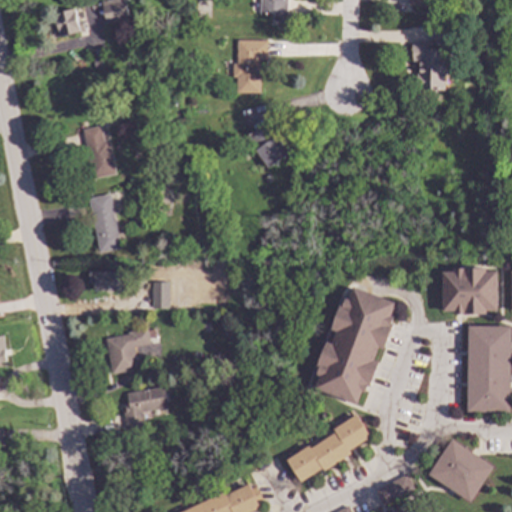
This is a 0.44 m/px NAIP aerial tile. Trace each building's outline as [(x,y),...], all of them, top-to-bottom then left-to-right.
[(124,0),(129,18),(106,23),(101,1),(105,0),(124,0)] [(287,0),(287,16),(281,16),(281,20),(275,20),(275,14),(260,14),(260,0),(287,0)] [(433,0),(408,0),(409,8),(433,8),(433,0)] [(78,21),(83,20),(86,30),(80,31),(81,32),(56,38),(53,25),(59,24),(56,14),(75,9),(78,21)] [(267,60),(259,60),(259,69),(261,69),(260,93),(236,93),(236,77),(232,77),(233,64),(237,64),(237,40),(267,41),(267,60)] [(430,50),(445,50),(445,64),(451,70),(446,75),(446,88),(417,88),(416,73),(418,73),(418,63),(412,63),(411,44),(430,43),(430,50)] [(107,65),(102,65),(103,68),(94,69),(93,60),(106,58),(107,65)] [(287,153),(267,167),(257,151),(255,153),(245,138),(268,123),(287,153)] [(102,129),(108,128),(117,175),(93,179),(83,130),(101,127),(102,129)] [(273,180),(267,184),(263,178),(269,174),(273,180)] [(121,249),(100,253),(89,198),(110,194),(121,249)] [(184,275),(176,275),(176,267),(183,267),(184,275)] [(487,270),(498,270),(498,310),(487,310),(487,314),(455,314),(455,310),(442,310),(442,270),(454,270),(454,268),(487,268),(487,270)] [(122,291),(95,293),(95,286),(89,287),(89,275),(121,273),(122,291)] [(169,310),(152,309),(153,282),(170,282),(169,310)] [(395,304),(390,316),(393,317),(391,325),(392,325),(382,350),(378,349),(373,361),(378,362),(369,386),(366,385),(363,393),(360,392),(356,404),(314,388),(318,377),(316,376),(318,369),(316,368),(326,342),(331,344),(336,333),(330,331),(340,305),(342,306),(345,299),(348,300),(353,287),(395,304)] [(510,413),(467,412),(468,326),(511,327),(510,413)] [(151,344),(127,348),(129,365),(111,368),(107,341),(129,337),(128,332),(148,329),(151,344)] [(168,408),(143,412),(145,427),(127,430),(124,413),(126,412),(125,405),(128,405),(126,394),(165,388),(168,408)] [(371,438),(350,452),(351,454),(325,471),(323,469),(301,483),(287,461),(309,446),(311,449),(336,433),(334,430),(356,416),(371,438)] [(494,467),(471,503),(429,475),(452,440),(494,467)] [(413,489),(383,505),(375,491),(405,474),(413,489)] [(251,488),(255,487),(262,500),(257,502),(259,506),(247,511),(177,511),(223,490),(225,494),(248,483),(251,488)] [(418,511),(393,511),(413,502),(418,511)]
